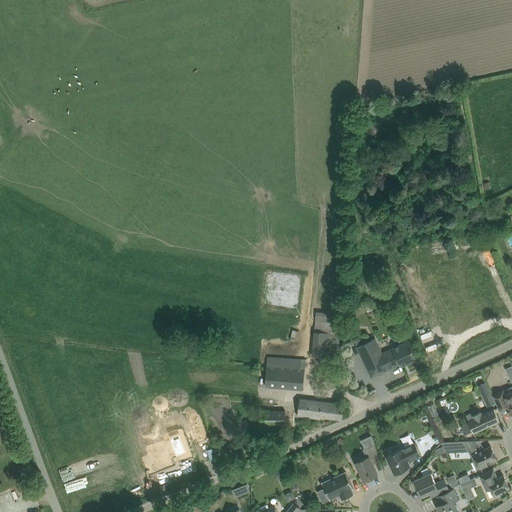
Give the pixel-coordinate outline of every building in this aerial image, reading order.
[(337,357),(341,323),(329,322),(330,312),(316,311),(312,355),(337,357)] [(359,322),(348,321),(348,331),(358,332),(359,322)] [(299,332),(292,329),(290,340),(296,342),(299,332)] [(355,341),(358,346),(357,347),(371,377),(400,364),(401,366),(417,358),(408,340),(407,341),(405,337),(403,335),(399,336),(398,339),(400,344),(393,347),(393,348),(382,353),(375,338),(367,342),(365,336),(355,341)] [(303,389),(304,379),(306,359),(268,356),(266,386),(303,389)] [(335,380),(336,367),(324,366),(323,379),(335,380)] [(187,380),(238,385),(240,372),(188,367),(187,380)] [(486,381),(478,385),(484,400),(493,396),(486,381)] [(504,390),(493,395),(500,410),(507,407),(510,413),(511,412),(511,392),(506,395),(504,390)] [(320,417),(341,419),(343,403),(300,398),(297,415),(320,418),(320,417)] [(429,406),(433,416),(438,414),(434,403),(429,406)] [(466,414),(468,420),(469,421),(462,424),(466,434),(473,430),(473,432),(499,420),(495,411),(495,410),(494,408),(482,414),(481,411),(472,415),(471,412),(466,414)] [(274,424),(285,424),(285,410),(260,410),(260,430),(274,431),(274,424)] [(159,451),(146,455),(150,465),(156,462),(157,463),(158,462),(160,468),(180,460),(177,451),(181,450),(182,453),(191,449),(184,431),(175,435),(175,437),(169,439),(169,438),(156,443),(159,451)] [(360,440),(364,448),(362,448),(366,457),(355,462),(364,481),(378,474),(373,463),(380,460),(374,443),(372,434),(360,440)] [(339,437),(335,441),(340,445),(344,441),(339,437)] [(468,440),(442,441),(446,452),(469,451),(473,461),(476,460),(480,468),(488,465),(487,463),(496,458),(491,446),(484,449),(480,440),(470,440),(468,440)] [(386,455),(389,463),(390,464),(394,473),(411,466),(408,461),(421,455),(417,446),(416,444),(415,442),(402,448),(386,455)] [(479,475),(482,480),(482,481),(487,490),(491,488),(494,496),(502,493),(501,491),(509,487),(503,474),(497,477),(493,468),(479,475)] [(282,469),(276,472),(278,478),(285,475),(282,469)] [(323,502),(339,495),(342,500),(354,494),(351,489),(353,488),(346,471),(322,482),(324,488),(317,491),(323,502)] [(435,495),(445,491),(449,489),(444,478),(435,482),(431,473),(414,480),(421,495),(433,489),(435,495)] [(470,479),(460,483),(468,500),(475,497),(471,488),(477,485),(474,477),(470,479)] [(246,483),(239,486),(242,493),(250,490),(246,483)] [(448,491),(446,492),(437,496),(441,504),(437,505),(439,511),(458,511),(454,501),(458,499),(454,490),(454,489),(448,491)] [(292,502),(298,500),(295,493),(289,496),(292,502)] [(285,511),(297,511),(300,508),(293,502),(285,511)]
